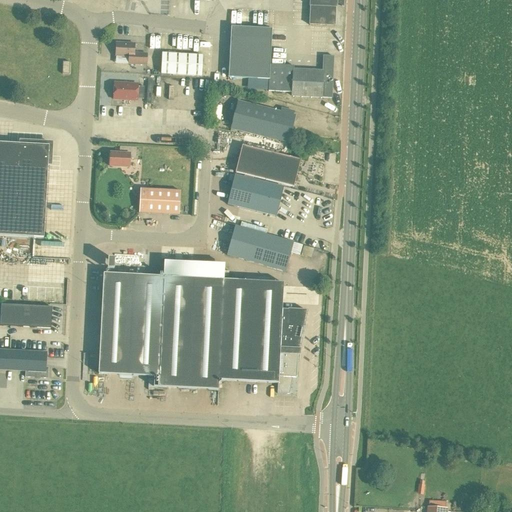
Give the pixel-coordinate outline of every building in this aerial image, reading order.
[(198,0),(198,17),(209,17),(209,1),(210,1),(209,0),(198,0)] [(271,0),(271,13),(297,13),(296,0),(271,0)] [(310,0),(309,25),(335,26),(335,0),(310,0)] [(253,16),(262,16),(263,2),(254,2),(253,16)] [(265,80),(267,29),(231,27),(228,78),(265,80)] [(267,29),(265,80),(269,80),(268,91),(292,92),(291,96),(331,98),(334,36),(318,35),(317,57),(323,57),(322,72),(293,71),(294,66),(270,65),(272,29),(267,29)] [(188,48),(198,45),(196,39),(186,42),(188,48)] [(147,66),(147,54),(134,53),(135,44),(116,43),(115,57),(128,57),(127,65),(147,66)] [(201,76),(202,56),(162,54),(161,74),(201,76)] [(143,99),(144,87),(137,86),(137,84),(114,82),(113,99),(136,100),(136,99),(143,99)] [(280,112),(237,102),(230,129),(288,144),(295,116),(293,115),(294,111),(281,108),(280,112)] [(0,235),(43,238),(48,146),(0,143),(0,235)] [(300,160),(242,146),(235,173),(255,178),(293,188),(300,160)] [(129,168),(130,154),(110,153),(109,167),(129,168)] [(284,187),(234,175),(227,205),(276,217),(284,187)] [(179,215),(180,191),(140,189),(139,213),(179,215)] [(285,272),(293,243),(235,226),(226,255),(285,272)] [(162,271),(223,272),(223,256),(162,255),(162,271)] [(222,300),(162,297),(164,277),(103,274),(98,374),(157,377),(157,387),(217,391),(218,381),(277,384),(277,393),(289,394),(292,378),(296,378),(297,355),(297,353),(297,349),(298,349),(306,311),(288,310),(287,310),(281,310),(283,284),(223,280),(222,300)] [(51,329),(52,308),(2,305),(0,326),(51,329)] [(47,379),(48,368),(45,367),(46,353),(0,350),(0,369),(25,371),(24,377),(47,379)]
